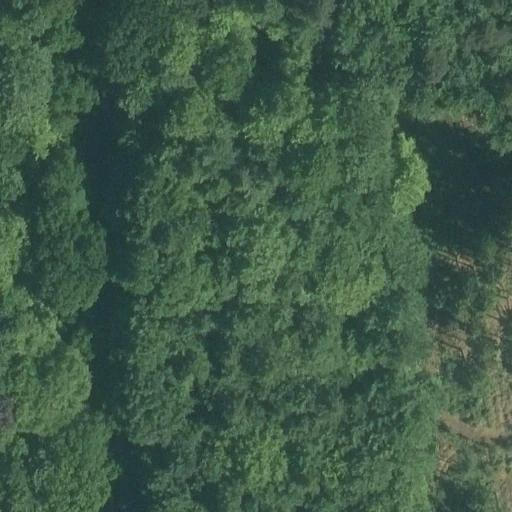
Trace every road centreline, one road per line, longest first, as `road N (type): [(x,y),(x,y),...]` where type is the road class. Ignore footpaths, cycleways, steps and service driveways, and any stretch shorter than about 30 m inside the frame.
road 1 (primary): [(98,511),(81,0)]
road 2 (track): [(511,114),(295,25)]
